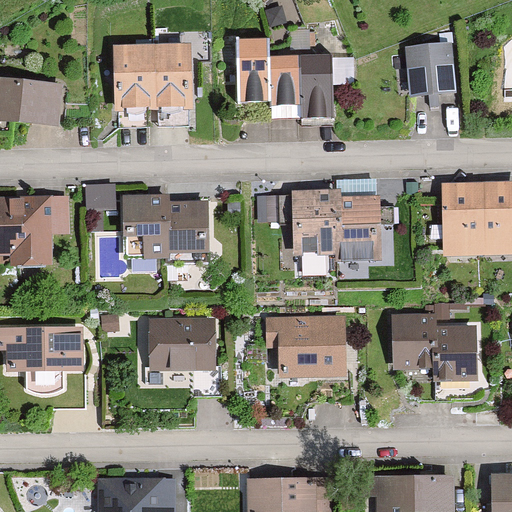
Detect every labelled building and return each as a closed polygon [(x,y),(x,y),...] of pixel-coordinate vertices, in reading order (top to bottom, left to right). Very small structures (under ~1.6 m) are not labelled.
[(268,47),(237,48),(240,111),(270,110),(271,130),(334,127),(331,61),(269,63),(268,47)] [(450,47),(404,51),(409,104),(455,99),(450,47)] [(195,49),(116,51),(118,117),(197,115),(195,49)] [(67,88),(0,82),(0,127),(63,133),(67,88)] [(511,188),(441,190),(443,263),(511,260),(511,188)] [(72,200),(0,201),(0,258),(13,258),(14,272),(57,271),(56,240),(73,239),(72,200)] [(173,200),(125,202),(128,256),(176,254),(173,200)] [(340,200),(290,202),(293,255),(342,253),(340,205),(340,200)] [(377,204),(340,205),(342,253),(342,264),(379,262),(377,204)] [(222,206),(174,208),(176,262),(224,260),(222,206)] [(438,371),(437,330),(437,318),(392,319),(394,373),(433,371),(438,371)] [(344,319),(264,321),(265,352),(276,351),(277,383),(345,382),(344,319)] [(216,323),(148,323),(149,373),(216,372),(216,323)] [(477,328),(437,330),(438,371),(433,371),(434,387),(479,385),(477,328)] [(83,332),(0,333),(0,355),(7,355),(7,376),(84,375),(83,332)] [(511,511),(511,469),(493,470),(494,511),(511,511)] [(454,511),(452,470),(372,473),(373,511),(454,511)] [(317,511),(317,476),(247,478),(247,511),(317,511)] [(176,511),(177,480),(98,481),(98,511),(176,511)]
